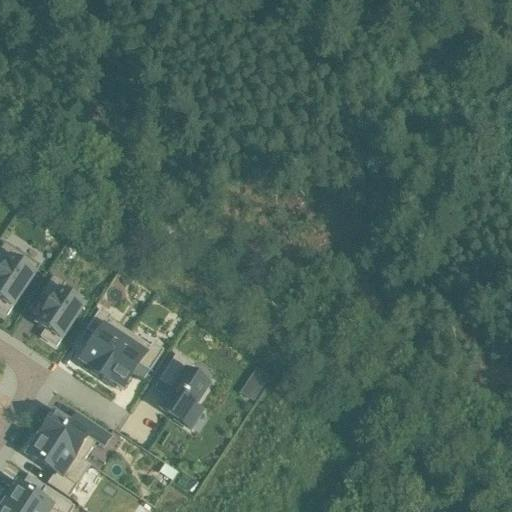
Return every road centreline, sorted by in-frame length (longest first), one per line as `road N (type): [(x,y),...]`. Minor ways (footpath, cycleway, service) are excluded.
road 1 (track): [(438,384),(0,94)]
road 2 (unknown): [(209,0),(511,212)]
